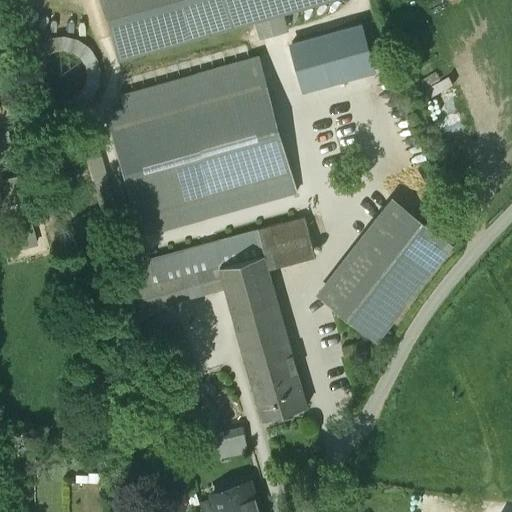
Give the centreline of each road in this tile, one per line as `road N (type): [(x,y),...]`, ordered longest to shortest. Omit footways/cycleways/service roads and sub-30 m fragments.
road 1 (unclassified): [(301,511),(433,300),(493,234)]
road 2 (track): [(374,0),(418,166),(493,234),(511,216)]
